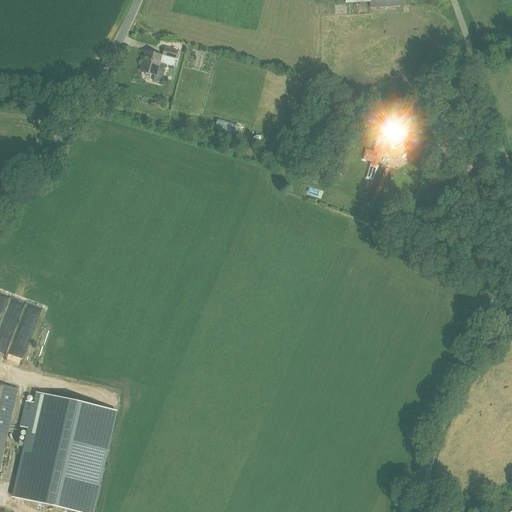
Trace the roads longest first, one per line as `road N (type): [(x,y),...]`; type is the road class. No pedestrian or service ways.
road 1 (unclassified): [(0,223),(101,74),(137,0)]
road 2 (unclassified): [(425,487),(441,429),(511,297)]
road 3 (unclassified): [(511,176),(452,0)]
